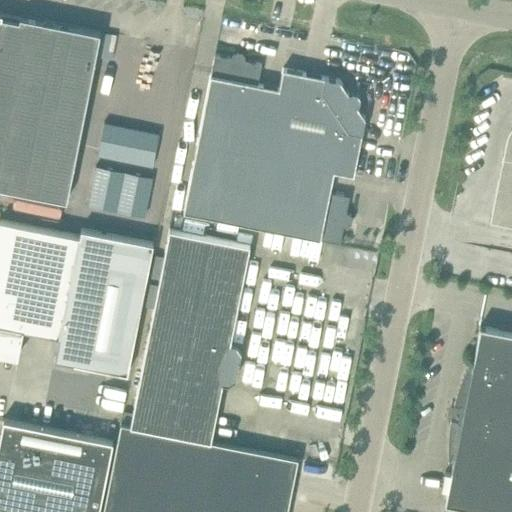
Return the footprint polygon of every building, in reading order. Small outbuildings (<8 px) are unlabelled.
[(2,11),(0,10),(0,185),(67,199),(100,31),(20,15),(19,19),(1,15),(2,11)] [(215,53),(211,73),(183,210),(340,241),(343,225),(348,224),(351,222),(352,217),(350,213),(346,210),(350,194),(330,190),(334,169),(354,173),(365,116),(357,103),(360,100),(360,95),(357,91),(353,90),(349,91),(340,78),(283,67),(279,86),(258,82),(262,63),(245,59),(245,55),(242,51),(237,50),(233,53),(231,56),(215,53)] [(107,114),(101,146),(156,156),(162,125),(107,114)] [(511,224),(511,156),(503,155),(490,220),(511,224)] [(97,156),(89,196),(117,201),(124,162),(97,156)] [(128,162),(120,202),(148,207),(155,168),(128,162)] [(0,322),(24,327),(59,334),(79,234),(0,218),(0,322)] [(79,234),(59,334),(60,334),(55,357),(127,371),(153,241),(81,226),(80,234),(79,234)] [(170,227),(130,423),(211,439),(223,380),(229,381),(236,376),(241,349),(236,342),(231,341),(250,243),(170,227)] [(24,327),(0,322),(0,346),(18,350),(17,354),(18,354),(24,327)] [(501,511),(511,511),(511,330),(480,325),(473,364),(469,363),(461,380),(454,403),(462,404),(459,420),(451,418),(449,442),(449,461),(453,462),(445,501),(501,511)] [(0,436),(0,503),(1,504),(0,507),(0,511),(98,511),(113,439),(4,417),(0,436)] [(287,511),(295,473),(298,457),(211,439),(130,423),(121,421),(102,511),(287,511)]
